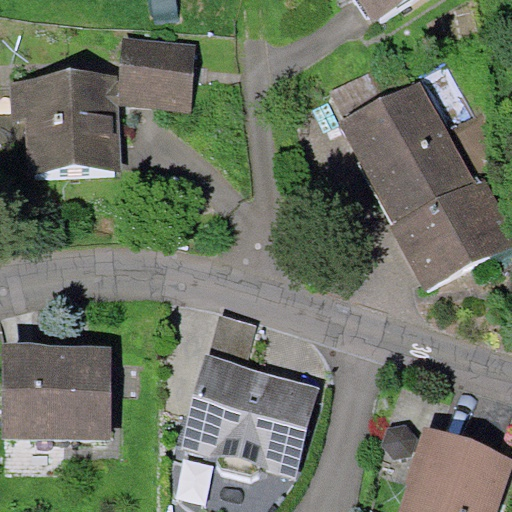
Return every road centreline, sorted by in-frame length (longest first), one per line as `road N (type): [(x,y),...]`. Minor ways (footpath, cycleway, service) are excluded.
road 1 (residential): [(0,288),(127,276),(199,285),(363,330)]
road 2 (residential): [(363,330),(344,454),(314,511)]
road 3 (residential): [(363,330),(511,373)]
